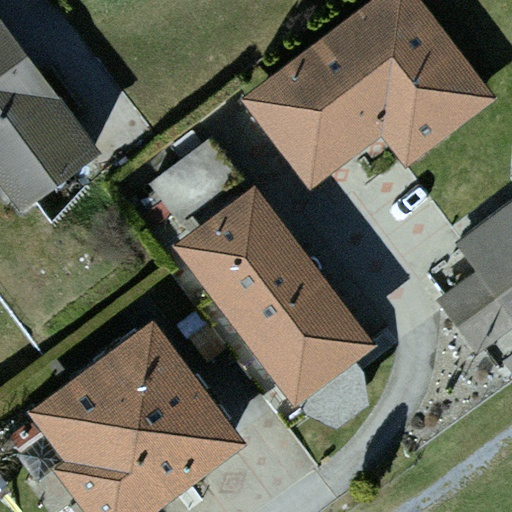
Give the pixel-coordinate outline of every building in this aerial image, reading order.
[(386,0),(240,111),(301,191),(372,137),(400,173),(475,116),(386,0)] [(79,154),(0,53),(0,202),(7,211),(79,154)] [(204,145),(155,182),(177,211),(227,174),(204,145)] [(355,349),(242,200),(174,252),(287,400),(355,349)] [(511,202),(448,250),(467,275),(430,302),(474,360),(511,332),(511,202)] [(140,511),(225,449),(138,331),(24,415),(65,469),(49,481),(71,511),(140,511)]
